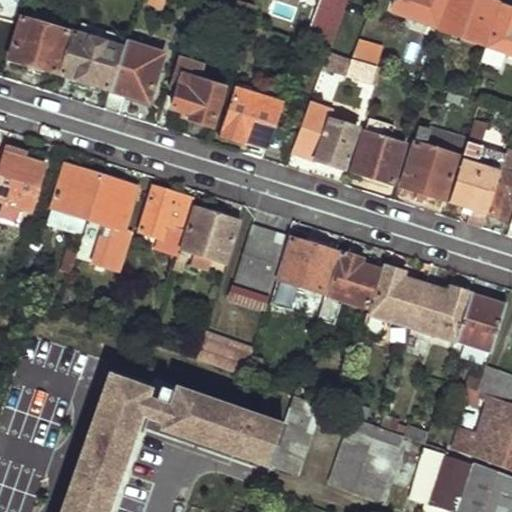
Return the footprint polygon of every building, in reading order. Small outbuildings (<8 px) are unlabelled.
[(317,0),(303,41),(325,48),(342,0),(317,0)] [(393,0),(390,10),(433,26),(442,0),(393,0)] [(487,0),(448,0),(438,28),(481,43),(495,3),(487,0)] [(506,52),(511,54),(511,8),(501,4),(486,45),(488,45),(506,52)] [(21,18),(9,58),(54,72),(66,31),(21,18)] [(246,23),(241,40),(280,52),(285,37),(246,23)] [(73,32),(61,74),(107,87),(119,46),(73,32)] [(124,41),(110,89),(148,101),(164,54),(124,41)] [(488,45),(481,63),(500,69),(506,52),(488,45)] [(325,48),(320,64),(370,81),(375,65),(325,48)] [(181,62),(177,73),(183,75),(186,63),(181,62)] [(177,87),(171,107),(190,113),(189,118),(210,126),(219,100),(177,87)] [(236,88),(221,136),(241,143),(244,136),(267,143),(280,101),(236,88)] [(448,89),(446,96),(459,100),(461,94),(448,89)] [(305,111),(291,152),(343,168),(356,128),(305,111)] [(366,116),(352,171),(392,183),(404,144),(385,138),(389,123),(366,116)] [(417,124),(401,186),(444,199),(445,195),(451,197),(462,158),(424,146),(430,128),(417,124)] [(472,208),(468,222),(484,228),(488,213),(500,171),(473,163),(479,147),(479,145),(468,141),(462,158),(451,197),(449,201),(472,208)] [(0,161),(0,201),(3,202),(0,210),(0,218),(17,225),(21,207),(31,210),(45,165),(21,158),(23,151),(5,145),(3,152),(0,161)] [(473,163),(500,171),(505,155),(479,147),(473,163)] [(66,165),(52,208),(88,219),(102,177),(66,165)] [(511,174),(500,171),(488,213),(504,218),(510,202),(511,201),(511,223),(508,236),(511,236),(511,174)] [(102,177),(88,219),(103,223),(91,265),(115,273),(128,231),(123,229),(136,187),(102,177)] [(153,187),(140,232),(158,238),(154,250),(174,257),(193,200),(153,187)] [(194,208),(179,255),(186,257),(189,250),(224,262),(236,222),(194,208)] [(252,227),(233,284),(270,297),(288,239),(252,227)] [(290,239),(277,279),(323,294),(335,254),(290,239)] [(317,320),(334,325),(342,301),(368,309),(380,272),(359,265),(361,260),(341,254),(328,296),(325,295),(320,310),(318,317),(317,320)] [(179,255),(174,271),(181,273),(186,257),(179,255)] [(387,268),(371,316),(412,328),(425,286),(406,280),(407,275),(387,268)] [(233,284),(228,300),(265,313),(270,297),(233,284)] [(425,286),(412,328),(456,342),(471,294),(451,288),(448,293),(425,286)] [(471,294),(456,342),(491,353),(506,306),(471,294)] [(314,308),(311,315),(318,317),(320,310),(314,308)] [(205,333),(196,360),(244,378),(253,349),(205,333)] [(481,380),(478,391),(480,392),(489,395),(511,402),(511,375),(486,367),(486,366),(481,380)] [(468,375),(464,386),(478,391),(481,380),(468,375)] [(109,377),(61,511),(103,511),(138,411),(165,421),(163,427),(269,464),(282,427),(176,389),(169,408),(142,398),(146,390),(109,377)] [(464,386),(459,400),(475,406),(480,392),(478,391),(464,386)] [(460,427),(452,449),(511,470),(511,402),(489,395),(476,433),(460,427)] [(282,427),(269,464),(297,474),(321,406),(292,396),(282,427)] [(357,409),(354,418),(363,421),(366,414),(357,409)] [(354,418),(330,483),(380,501),(404,436),(395,432),(380,427),(363,421),(354,418)] [(397,424),(395,432),(404,436),(407,427),(397,424)] [(416,426),(412,439),(424,443),(428,430),(416,426)] [(424,452),(411,497),(424,502),(421,511),(447,511),(448,509),(466,461),(424,452)] [(447,511),(511,511),(511,477),(466,460),(466,461),(448,509),(447,511)]
